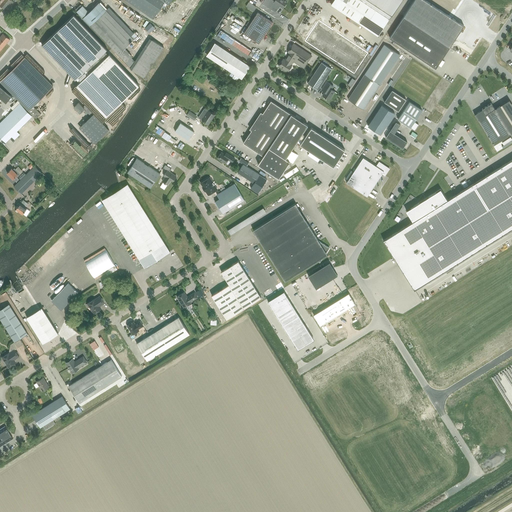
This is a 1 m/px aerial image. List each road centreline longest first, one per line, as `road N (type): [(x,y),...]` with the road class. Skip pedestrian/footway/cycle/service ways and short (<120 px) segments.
road 1 (unclassified): [(18,377),(208,259)]
road 2 (unclassified): [(411,168),(261,69)]
road 3 (unclassified): [(411,168),(351,262),(383,319)]
road 4 (unclassified): [(0,167),(62,98),(57,78),(22,40)]
road 5 (unclassified): [(434,400),(479,474),(418,511)]
road 6 (unclassified): [(185,183),(261,69)]
road 7 (unclassified): [(484,59),(411,168)]
